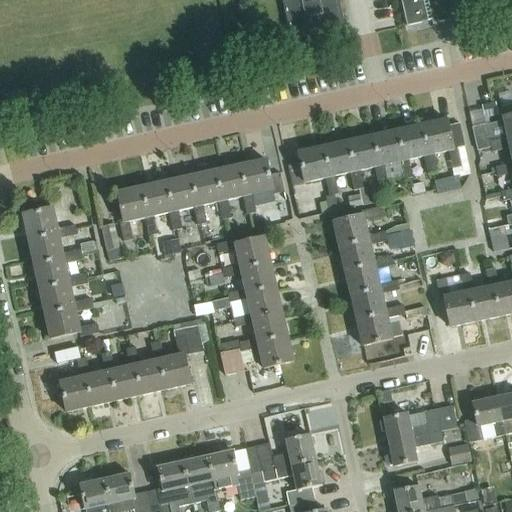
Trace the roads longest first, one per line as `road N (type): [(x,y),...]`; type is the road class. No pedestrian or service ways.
road 1 (residential): [(0,177),(511,63)]
road 2 (residential): [(29,459),(335,387)]
road 3 (residential): [(335,387),(511,346)]
road 4 (residential): [(29,459),(0,328)]
road 5 (residential): [(335,387),(364,511)]
